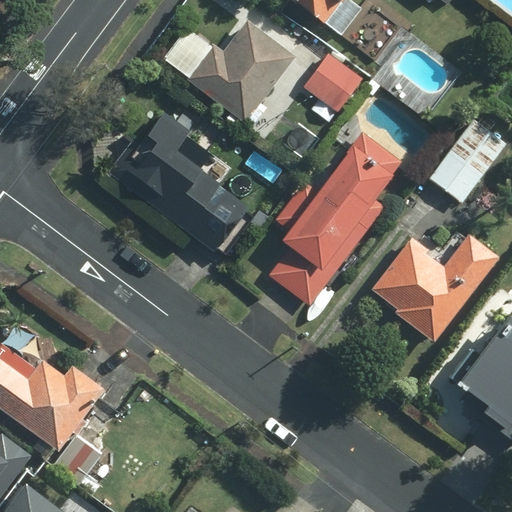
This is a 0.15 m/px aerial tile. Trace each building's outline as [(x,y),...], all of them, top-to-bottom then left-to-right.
[(343,0),(304,0),(329,19),(343,0)] [(228,48),(217,40),(190,76),(249,120),(301,52),(252,16),(228,48)] [(333,49),(308,83),(347,112),(372,78),(333,49)] [(168,107),(154,125),(148,121),(113,168),(219,247),(254,201),(179,145),(194,126),(168,107)] [(511,140),(482,116),(434,175),(464,200),(511,141),(511,140)] [(291,227),(288,232),(297,239),(273,270),(313,301),(390,201),(379,193),(406,159),(366,129),(329,176),(318,168),(280,218),(291,227)] [(377,285),(442,333),(503,251),(476,232),(452,265),(413,236),(377,285)] [(511,317),(467,379),(511,411),(511,317)] [(0,399),(65,445),(109,383),(78,362),(69,373),(47,358),(34,376),(0,351),(0,399)] [(0,494),(30,455),(0,432),(0,494)] [(78,432),(55,464),(81,482),(103,450),(78,432)] [(66,511),(30,485),(9,511),(80,511),(79,511),(78,511),(66,511)]
